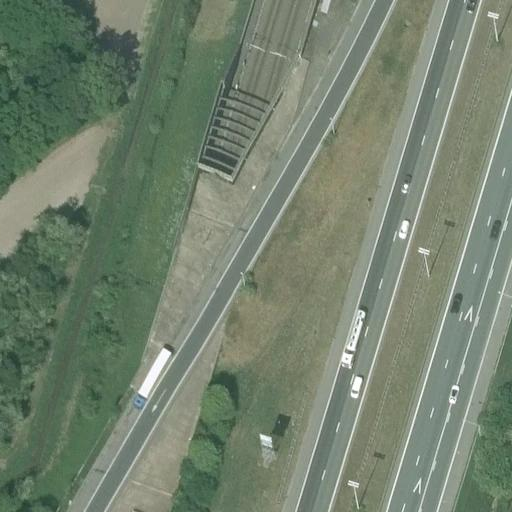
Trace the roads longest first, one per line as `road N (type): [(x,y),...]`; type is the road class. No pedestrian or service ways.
road 1 (motorway): [(378,0),(338,85),(91,511)]
road 2 (motorway): [(460,0),(305,511)]
road 3 (motorway): [(402,511),(511,148)]
